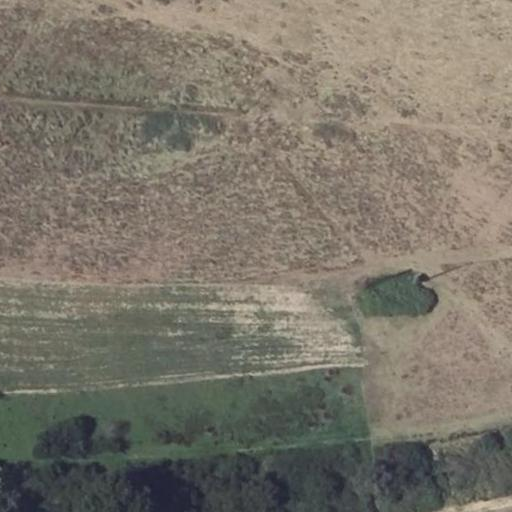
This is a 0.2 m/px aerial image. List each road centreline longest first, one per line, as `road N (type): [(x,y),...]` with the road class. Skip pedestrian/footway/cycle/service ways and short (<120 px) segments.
road 1 (track): [(0,312),(213,296),(511,254)]
road 2 (track): [(511,420),(390,441),(0,466)]
road 3 (track): [(0,84),(511,118)]
